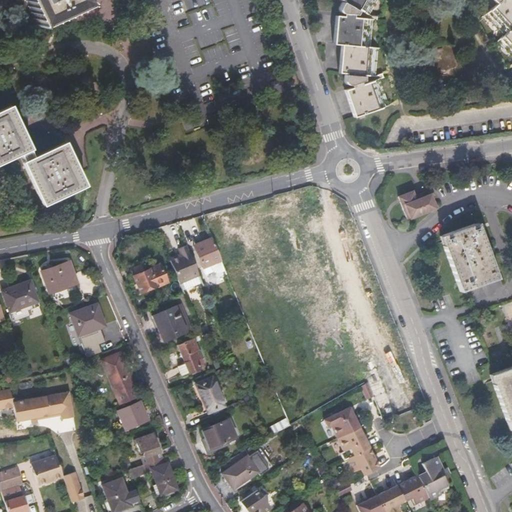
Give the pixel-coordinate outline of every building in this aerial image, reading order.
[(87,2),(85,0),(26,0),(38,25),(87,2)] [(345,90),(354,116),(387,105),(377,79),(380,77),(379,74),(375,75),(377,47),(368,47),(370,18),(372,18),(372,15),(368,15),(376,0),(341,0),(343,1),(340,5),(339,8),(339,9),(340,11),(341,12),(343,13),(343,16),(336,16),(334,43),(341,44),(339,72),(345,72),(344,79),(344,81),(345,82),(346,84),(348,85),(350,85),(351,88),(345,90)] [(511,0),(482,0),(490,8),(484,14),(502,34),(497,39),(511,55),(511,0)] [(0,157),(23,147),(7,110),(0,113),(0,157)] [(77,184),(61,147),(29,161),(46,198),(77,184)] [(417,201),(415,197),(414,192),(400,198),(408,219),(435,209),(431,195),(426,197),(425,194),(420,196),(421,199),(417,201)] [(349,305),(351,308),(325,230),(310,235),(306,222),(329,214),(321,193),(297,201),(301,213),(286,218),(280,210),(269,214),(271,219),(269,219),(264,223),(254,226),(262,250),(276,245),(279,251),(282,256),(283,260),(317,249),(318,251),(325,272),(331,270),(333,273),(336,280),(332,283),(338,301),(343,300),(346,307),(349,305)] [(391,326),(394,326),(356,218),(342,223),(359,270),(359,262),(358,257),(358,252),(365,253),(372,273),(375,281),(374,281),(376,289),(368,289),(385,337),(387,314),(391,326)] [(498,278),(479,223),(441,237),(461,291),(498,278)] [(242,297),(266,289),(258,266),(262,265),(257,247),(248,250),(244,237),(223,244),(227,259),(241,254),(247,272),(235,276),(242,297)] [(222,261),(212,238),(194,245),(203,268),(211,265),(222,261)] [(199,274),(187,244),(178,247),(181,253),(170,258),(180,282),(183,281),(198,275),(199,274)] [(68,261),(41,271),(49,293),(76,284),(68,261)] [(222,261),(211,265),(214,273),(215,273),(217,274),(219,274),(226,271),(222,261)] [(133,268),(136,275),(146,271),(143,264),(133,268)] [(146,271),(136,275),(134,276),(141,293),(158,285),(157,283),(167,279),(161,264),(146,271)] [(201,282),(198,275),(183,281),(186,289),(201,282)] [(30,280),(1,291),(8,312),(37,302),(30,280)] [(163,340),(192,328),(182,305),(153,317),(163,340)] [(96,307),(70,315),(73,324),(75,324),(78,333),(91,329),(92,330),(103,327),(96,307)] [(425,403),(400,331),(387,336),(413,407),(425,403)] [(204,363),(193,339),(178,345),(186,364),(180,366),(184,375),(200,368),(199,365),(204,363)] [(119,405),(138,397),(120,353),(102,361),(119,405)] [(75,367),(69,370),(72,379),(78,376),(75,367)] [(510,430),(511,428),(511,367),(490,375),(510,430)] [(5,375),(7,383),(20,380),(18,372),(5,375)] [(382,414),(393,410),(379,375),(368,380),(382,414)] [(209,412),(224,405),(212,378),(197,384),(209,412)] [(0,412),(13,410),(14,417),(70,406),(68,393),(12,404),(9,389),(0,391),(0,412)] [(139,402),(117,412),(124,429),(147,420),(139,402)] [(70,406),(14,417),(15,424),(30,421),(35,420),(60,415),(60,418),(61,422),(73,420),(70,406)] [(337,438),(360,427),(354,415),(349,407),(324,420),(327,427),(331,425),(337,438)] [(210,447),(235,436),(228,419),(202,430),(210,447)] [(369,447),(360,427),(337,438),(343,451),(340,453),(343,460),(347,458),(369,447)] [(144,465),(162,459),(153,434),(135,440),(143,465),(144,465)] [(268,468),(253,446),(248,449),(244,451),(247,456),(223,474),(233,488),(258,471),(260,474),(268,468)] [(380,468),(369,447),(347,458),(354,472),(361,469),(364,475),(367,474),(380,468)] [(435,454),(425,459),(438,485),(446,480),(442,472),(441,470),(442,469),(441,467),(435,454)] [(56,457),(31,465),(38,487),(63,478),(62,477),(56,457)] [(164,464),(162,458),(162,459),(144,465),(143,465),(145,470),(150,468),(160,496),(177,490),(167,463),(164,464)] [(438,485),(425,459),(422,461),(426,470),(419,473),(419,474),(429,495),(440,489),(438,485)] [(143,465),(128,470),(132,479),(146,473),(145,470),(143,465)] [(16,468),(0,473),(0,490),(0,492),(16,487),(21,485),(16,468)] [(75,472),(62,477),(63,478),(71,502),(84,498),(75,472)] [(430,496),(429,495),(419,474),(409,479),(420,502),(430,496)] [(120,478),(102,486),(111,511),(112,511),(130,505),(120,478)] [(420,502),(409,479),(397,485),(405,502),(412,498),(415,504),(420,502)] [(446,480),(438,485),(440,489),(448,485),(446,480)] [(336,489),(340,496),(352,489),(348,483),(336,489)] [(405,502),(397,485),(377,495),(385,511),(400,511),(401,511),(400,511),(408,511),(410,511),(405,502)] [(0,492),(6,511),(25,511),(27,511),(22,496),(19,497),(16,487),(0,492)] [(246,499),(255,493),(252,489),(243,495),(246,499)] [(258,491),(255,493),(246,499),(242,502),(248,511),(263,511),(269,508),(258,491)] [(385,511),(377,495),(357,505),(360,511),(385,511)] [(308,511),(303,503),(290,511),(308,511)]
